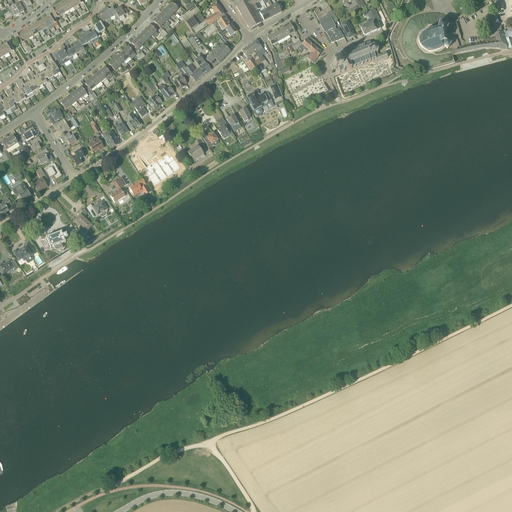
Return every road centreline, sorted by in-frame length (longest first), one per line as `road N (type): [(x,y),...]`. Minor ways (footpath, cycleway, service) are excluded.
road 1 (track): [(511,306),(208,443)]
road 2 (residential): [(74,179),(186,98),(249,38)]
road 3 (residential): [(34,111),(145,17)]
road 4 (residential): [(0,88),(87,22),(100,0)]
road 5 (tertiary): [(235,511),(176,494),(121,511)]
